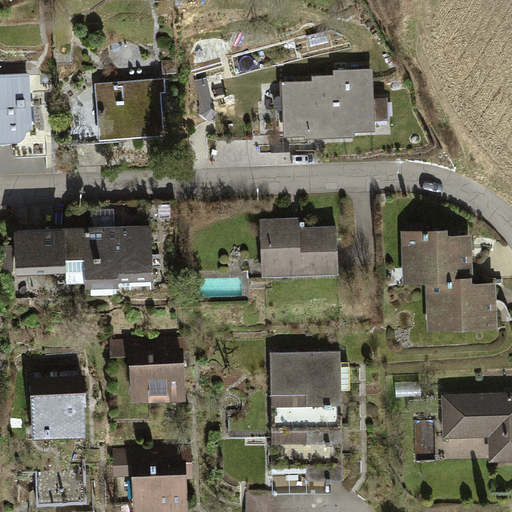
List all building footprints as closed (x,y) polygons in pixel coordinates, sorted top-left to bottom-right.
[(356,131),(376,130),(376,120),(389,119),(388,97),(375,98),(373,68),(334,70),(334,74),(312,75),(312,80),(281,82),(284,137),(304,136),(304,139),(357,136),(356,131)] [(30,128),(32,121),(30,72),(0,73),(0,141),(17,141),(20,140),(23,138),(25,135),(25,131),(30,128)] [(99,140),(164,136),(161,92),(166,91),(165,77),(95,82),(99,140)] [(262,277),(339,274),(338,225),(300,226),(300,217),(260,218),(262,277)] [(119,282),(154,281),(152,225),(13,230),(15,274),(85,271),(85,288),(119,287),(119,282)] [(455,277),(473,276),(474,276),(473,234),(449,235),(449,228),(402,230),(404,284),(426,283),(455,282),(455,277)] [(428,331),(498,328),(497,282),(473,282),(473,276),(455,277),(455,282),(426,283),(428,331)] [(132,402),(186,400),(184,350),(191,350),(190,336),(110,339),(111,356),(129,355),(132,402)] [(332,479),(343,479),(341,389),(351,389),(350,366),(342,367),(342,351),(270,352),(273,492),(332,491),(332,479)] [(33,440),(86,437),(84,406),(86,406),(84,374),(29,377),(33,440)] [(490,462),(511,460),(511,391),(442,394),(444,438),(489,437),(490,462)] [(133,511),(188,511),(187,479),(194,479),(192,445),(113,448),(114,476),(132,475),(133,511)] [(87,468),(36,470),(37,489),(30,489),(30,511),(78,511),(94,511),(93,480),(87,480),(87,468)] [(272,511),(273,492),(246,492),(245,511),(272,511)]
